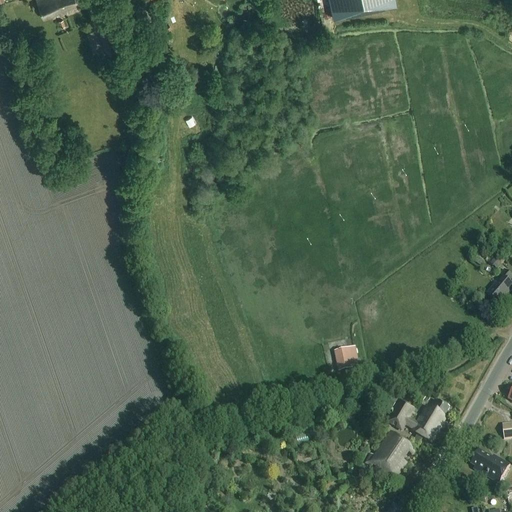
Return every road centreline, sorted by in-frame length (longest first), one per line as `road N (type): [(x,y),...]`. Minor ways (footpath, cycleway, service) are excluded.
road 1 (track): [(337,389),(358,401),(436,379),(490,338),(511,332)]
road 2 (tertiary): [(511,346),(418,511)]
road 3 (track): [(200,456),(358,401)]
